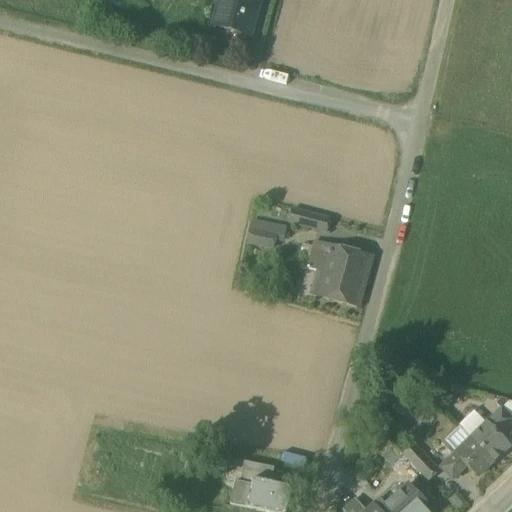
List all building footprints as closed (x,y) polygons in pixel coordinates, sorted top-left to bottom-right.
[(223,0),(216,29),(250,38),(260,0),(223,0)] [(330,224),(295,214),(292,225),(327,235),(330,224)] [(277,238),(253,234),(251,245),(275,249),(277,238)] [(333,249),(316,244),(309,272),(325,276),(333,249)] [(371,259),(333,249),(325,276),(319,298),(358,309),(371,259)] [(511,420),(501,409),(471,438),(494,463),(511,446),(501,434),(511,423),(511,420)] [(471,438),(442,466),(454,478),(468,465),(479,477),(494,463),(471,438)] [(439,472),(414,445),(403,455),(429,481),(439,472)] [(392,464),(401,473),(410,464),(401,455),(392,464)] [(273,470),(244,463),(240,479),(252,482),(252,481),(270,484),(273,470)] [(270,484),(252,481),(252,482),(240,479),(239,483),(234,482),(229,505),(258,511),(285,511),(291,489),(270,484)] [(434,511),(411,486),(381,511),(376,507),(370,511),(434,511)]
